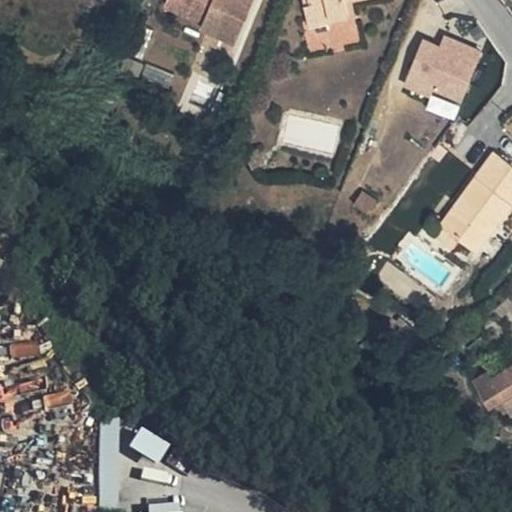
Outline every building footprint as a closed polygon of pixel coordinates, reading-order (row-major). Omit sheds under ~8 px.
[(172,0),(170,6),(207,21),(205,26),(240,40),(255,0),(172,0)] [(332,6),(346,3),(345,0),(316,0),(317,1),(307,4),(311,24),(335,19),(332,6)] [(349,16),(346,3),(332,6),(335,19),(349,16)] [(427,35),(407,83),(433,93),(436,86),(464,97),(485,47),(448,32),(444,42),(427,35)] [(251,152),(257,163),(268,157),(262,146),(251,152)] [(446,225),(465,238),(480,249),(511,204),(511,160),(497,149),(458,203),(461,205),(446,225)] [(465,238),(446,225),(433,215),(425,226),(456,249),(465,238)] [(511,364),(485,379),(482,373),(465,381),(482,411),(510,396),(511,399),(511,364)] [(119,509),(117,420),(102,420),(104,509),(119,509)]
